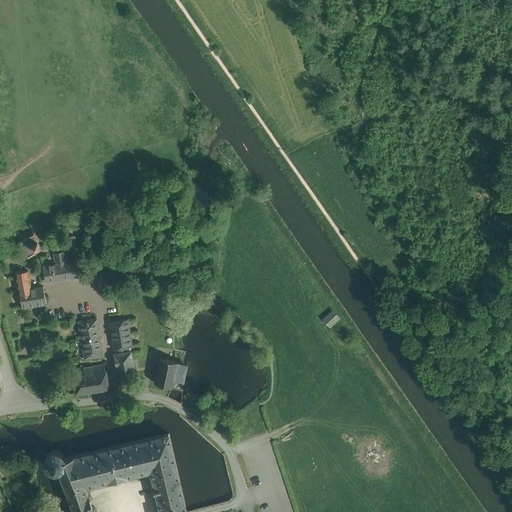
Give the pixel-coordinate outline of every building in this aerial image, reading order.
[(38,243),(33,234),(19,242),(27,257),(34,253),(41,249),(38,243)] [(66,263),(61,264),(64,279),(82,276),(80,260),(66,263)] [(55,265),(43,267),(45,282),(64,279),(61,264),(55,265)] [(124,268),(100,272),(104,282),(125,276),(124,268)] [(40,270),(31,271),(33,280),(41,278),(40,270)] [(28,272),(17,274),(18,284),(28,282),(30,282),(28,272)] [(41,278),(33,280),(34,289),(37,305),(46,303),(41,278)] [(34,289),(29,290),(28,282),(18,284),(19,291),(22,307),(37,305),(34,289)] [(341,318),(334,311),(325,319),(331,327),(341,318)] [(97,319),(79,322),(80,328),(80,329),(82,339),(100,336),(97,319)] [(127,319),(109,322),(114,348),(123,347),(132,345),(127,319)] [(100,336),(82,339),(86,362),(103,360),(100,336)] [(124,353),(115,354),(117,369),(133,366),(130,351),(124,353)] [(165,359),(160,358),(154,383),(172,387),(174,380),(183,382),(187,364),(165,359)] [(104,365),(89,367),(91,378),(93,378),(94,390),(108,388),(104,365)] [(89,367),(73,369),(74,375),(76,392),(76,393),(94,390),(93,378),(91,378),(89,367)] [(74,375),(67,376),(70,393),(76,392),(74,375)] [(175,389),(182,390),(184,382),(176,381),(175,389)] [(94,511),(85,487),(151,470),(160,511),(186,511),(186,510),(169,434),(64,459),(63,456),(61,454),(59,452),(56,451),(53,451),(50,453),(47,455),(45,459),(45,462),(46,466),(48,469),(51,471),(55,472),(59,471),(74,511),(94,511)]
